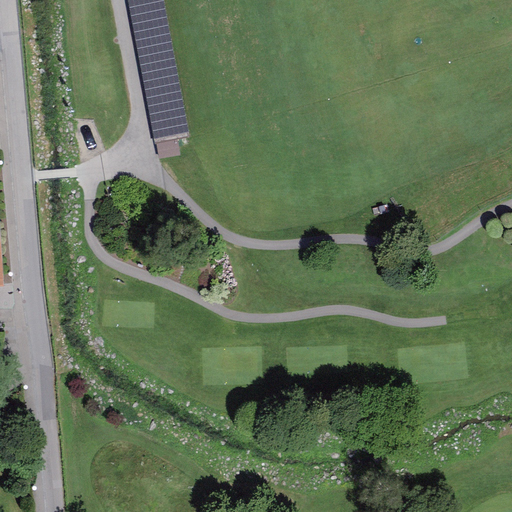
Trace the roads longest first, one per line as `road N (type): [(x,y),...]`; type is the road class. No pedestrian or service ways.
road 1 (residential): [(50,511),(6,0)]
road 2 (track): [(438,322),(343,310),(227,314),(94,250),(86,219),(90,172),(21,176)]
road 3 (track): [(90,172),(130,167),(167,185),(237,243),(265,246),(340,240),(437,249),(511,204)]
